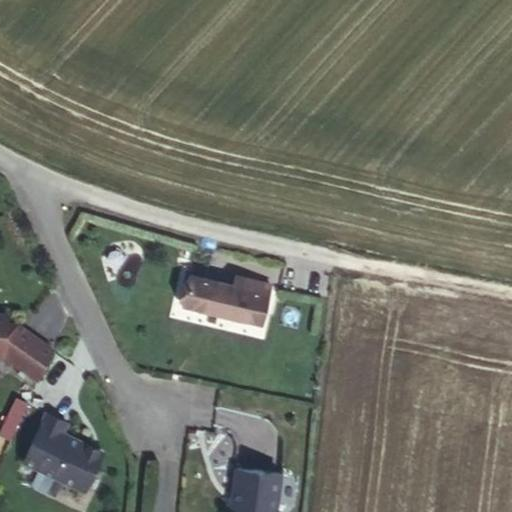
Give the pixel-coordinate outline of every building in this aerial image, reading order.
[(261,325),(271,286),(234,278),(233,288),(189,278),(182,307),(261,325)] [(45,353),(10,326),(0,325),(0,360),(30,385),(45,353)] [(13,422),(19,408),(8,403),(1,417),(13,422)] [(89,491),(105,452),(64,435),(69,422),(49,413),(26,463),(89,491)] [(1,417),(0,419),(0,443),(2,444),(13,422),(1,417)] [(276,504),(279,473),(235,467),(232,503),(227,503),(226,511),(266,511),(267,508),(270,508),(276,504)]
